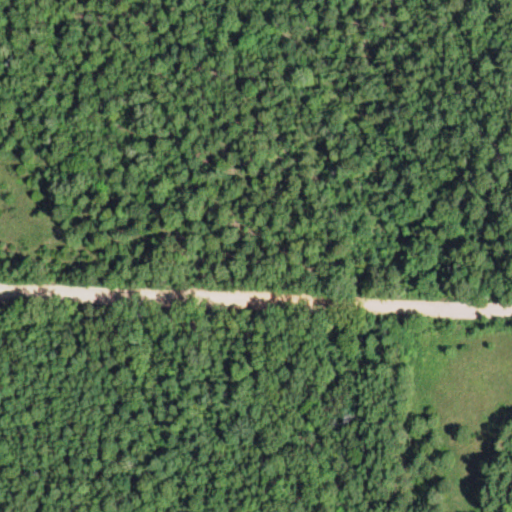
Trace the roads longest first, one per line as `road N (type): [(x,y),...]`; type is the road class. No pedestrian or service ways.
road 1 (residential): [(0,291),(511,305)]
road 2 (residential): [(391,304),(397,0)]
